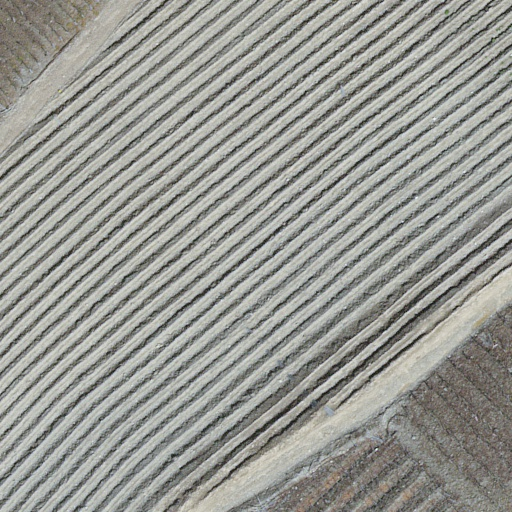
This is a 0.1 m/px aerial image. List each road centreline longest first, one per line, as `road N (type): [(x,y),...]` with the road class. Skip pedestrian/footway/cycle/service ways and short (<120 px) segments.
road 1 (track): [(511,285),(358,420),(228,511)]
road 2 (track): [(0,138),(129,0)]
